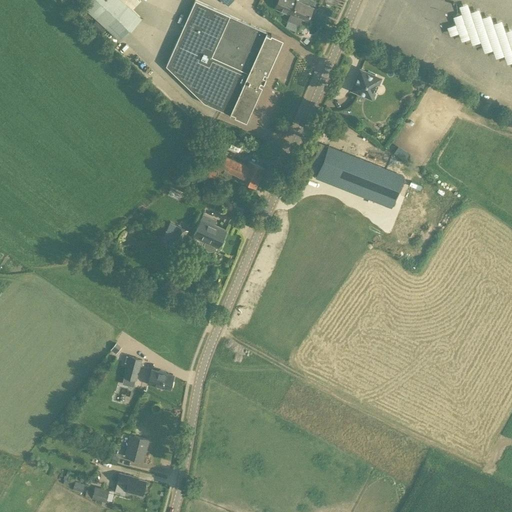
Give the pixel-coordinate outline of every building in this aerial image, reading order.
[(248,122),(285,40),(195,0),(166,66),(205,103),(248,122)] [(290,15),(291,13),(307,20),(312,7),(295,0),(277,0),(274,8),(290,15)] [(461,40),(467,39),(500,56),(504,55),(507,63),(511,61),(511,28),(480,12),(479,8),(470,11),(468,3),(462,4),(452,25),(447,26),(450,35),(459,32),(461,40)] [(360,71),(352,90),(371,98),(374,92),(376,93),(379,86),(377,85),(380,79),(360,71)] [(330,213),(341,186),(348,188),(349,185),(348,184),(350,179),(354,181),(356,176),(368,180),(373,166),(320,144),(311,164),(319,167),(305,202),(330,213)] [(399,146),(395,153),(406,158),(409,151),(399,146)] [(255,186),(264,168),(249,161),(247,165),(221,153),(215,167),(227,173),(228,170),(242,176),(240,179),(255,186)] [(200,164),(196,173),(212,181),(216,172),(200,164)] [(418,189),(422,179),(411,174),(407,185),(418,189)] [(193,236),(205,241),(204,244),(204,246),(205,247),(206,249),(208,251),(210,251),(213,250),(215,249),(217,246),(219,247),(226,230),(213,224),(215,220),(203,214),(193,236)] [(170,240),(168,244),(179,249),(187,231),(177,226),(170,240)] [(135,380),(136,380),(142,359),(129,355),(123,376),(124,376),(122,383),(133,386),(135,380)] [(173,375),(152,369),(148,383),(169,389),(173,375)] [(272,399),(267,408),(283,415),(287,407),(272,399)] [(148,440),(131,435),(126,456),(141,460),(143,452),(142,452),(143,448),(146,449),(148,440)] [(65,474),(64,485),(73,486),(75,476),(65,474)] [(146,481),(130,477),(119,474),(115,490),(125,493),(126,490),(142,494),(146,481)] [(73,489),(83,492),(86,481),(76,478),(73,489)] [(109,490),(95,487),(92,498),(106,502),(109,490)]
